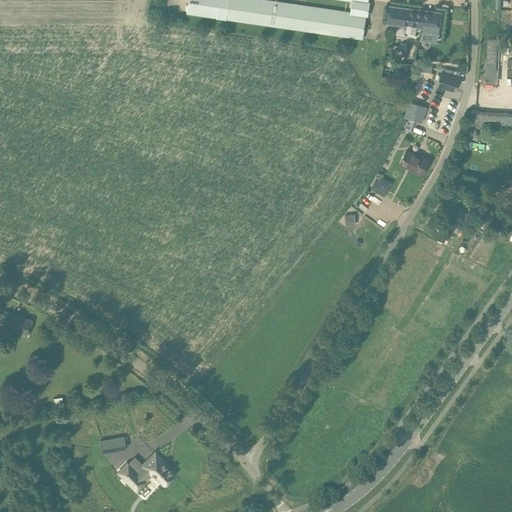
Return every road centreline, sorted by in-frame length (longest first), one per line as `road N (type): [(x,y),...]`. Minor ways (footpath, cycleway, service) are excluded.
road 1 (unclassified): [(248,462),(402,246),(474,79),(475,0)]
road 2 (unclassified): [(248,462),(130,357),(0,280)]
road 3 (tertiary): [(333,511),(375,480),(511,298)]
